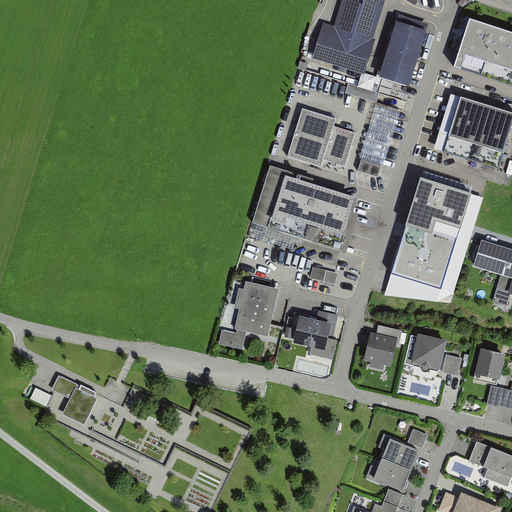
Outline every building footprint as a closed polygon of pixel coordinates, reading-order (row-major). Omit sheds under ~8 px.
[(385,0),(342,0),(334,28),(323,25),(312,61),(364,77),(376,41),(373,40),(385,0)] [(511,33),(470,20),(454,68),(511,86),(511,33)] [(427,34),(397,25),(379,80),(410,90),(427,34)] [(377,42),(367,74),(380,78),(389,45),(377,42)] [(511,130),(511,116),(461,101),(449,140),(504,157),(511,130)] [(393,125),(397,126),(399,110),(388,109),(387,117),(394,118),(393,125)] [(336,121),(302,110),(287,159),(321,169),(324,162),(334,128),(336,121)] [(334,128),(324,162),(345,168),(355,135),(334,128)] [(358,173),(378,179),(382,167),(362,161),(358,173)] [(315,182),(270,168),(253,225),(340,252),(357,198),(313,185),(315,182)] [(471,198),(418,181),(402,229),(407,230),(392,278),(440,294),(471,198)] [(511,252),(482,243),(474,269),(501,278),(511,280),(511,284),(509,296),(511,297),(511,252)] [(338,274),(313,267),(310,278),(323,282),(323,284),(334,287),(338,274)] [(511,284),(511,280),(501,278),(493,303),(508,308),(511,297),(509,296),(511,284)] [(277,290),(245,283),(243,291),(238,290),(233,310),(239,311),(234,331),(238,331),(237,335),(222,332),(219,347),(243,352),(247,334),(266,338),(277,290)] [(317,319),(299,315),(292,345),(323,352),(326,342),(334,343),(340,317),(319,312),(317,319)] [(378,327),(376,336),(398,341),(397,345),(399,345),(403,332),(378,327)] [(376,336),(371,334),(364,362),(370,364),(369,369),(384,373),(385,367),(391,368),(397,345),(398,341),(376,336)] [(447,343),(418,337),(411,366),(440,372),(447,343)] [(505,358),(481,352),(475,376),(500,382),(505,358)] [(462,359),(446,356),(442,374),(458,378),(462,359)] [(97,392),(59,373),(52,388),(70,397),(63,412),(85,423),(99,396),(95,395),(97,392)] [(511,392),(491,387),(487,406),(511,412),(511,392)] [(31,399),(47,406),(52,395),(36,388),(31,399)] [(428,434),(414,428),(408,441),(423,447),(428,434)] [(420,447),(390,435),(382,456),(411,468),(420,447)] [(511,475),(511,453),(477,440),(469,460),(488,467),(485,476),(508,485),(511,475)] [(374,476),(403,488),(411,468),(382,456),(374,476)] [(404,494),(389,488),(384,501),(398,507),(404,494)] [(459,496),(446,491),(439,509),(445,511),(497,511),(500,506),(461,490),(459,496)] [(379,511),(396,511),(398,507),(384,501),(379,511)]
